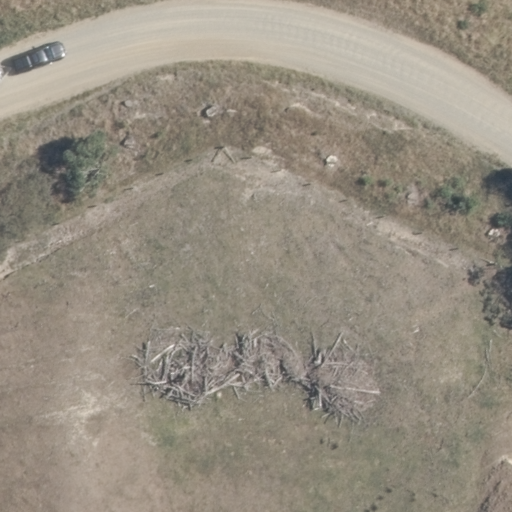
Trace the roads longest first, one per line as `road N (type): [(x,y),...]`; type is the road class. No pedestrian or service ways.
road 1 (unclassified): [(0,25),(79,9),(218,0)]
road 2 (unclassified): [(371,0),(511,89)]
